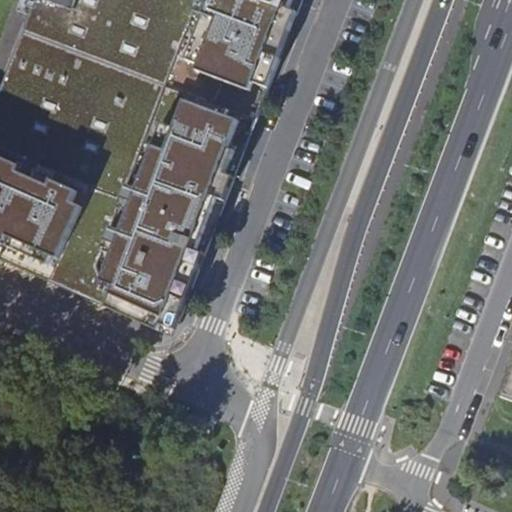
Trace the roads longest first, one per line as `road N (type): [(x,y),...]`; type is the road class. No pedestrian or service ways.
road 1 (primary): [(443,0),(378,166),(263,511)]
road 2 (residential): [(189,387),(335,0)]
road 3 (primary): [(344,462),(483,92)]
road 4 (residential): [(511,267),(456,411),(413,491)]
road 5 (residential): [(0,302),(189,387)]
road 6 (residential): [(189,387),(245,418),(259,460),(243,511)]
